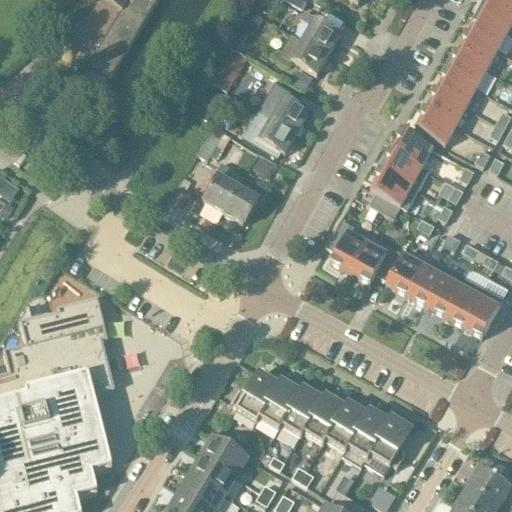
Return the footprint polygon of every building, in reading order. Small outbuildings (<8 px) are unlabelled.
[(101,0),(120,15),(86,69),(108,83),(156,4),(158,0),(101,0)] [(280,0),(280,2),(302,15),(308,3),(303,0),(280,0)] [(340,0),(357,9),(361,0),(340,0)] [(511,0),(487,0),(487,1),(511,15),(511,0)] [(511,15),(487,1),(476,20),(507,37),(511,27),(511,15)] [(309,29),(300,45),(327,60),(338,40),(313,25),(315,22),(303,15),(298,23),(309,29)] [(476,20),(466,39),(496,56),(507,37),(476,20)] [(289,38),(275,62),(287,69),(289,66),(315,80),(327,60),(300,45),(289,38)] [(466,39),(455,59),(486,75),(496,56),(466,39)] [(232,55),(211,88),(225,96),(246,63),(232,55)] [(455,59),(445,78),(476,94),(486,75),(455,59)] [(288,87),(304,96),(312,83),(296,74),(288,87)] [(445,78),(435,97),(465,113),(476,94),(445,78)] [(273,88),(257,117),(295,139),(307,119),(293,112),(298,103),(273,88)] [(435,97),(424,116),(455,132),(465,113),(435,97)] [(194,117),(206,125),(212,115),(200,107),(194,117)] [(424,116),(413,135),(444,152),(455,132),(424,116)] [(257,117),(241,143),(276,164),(280,157),(283,159),(295,139),(257,117)] [(501,117),(495,129),(503,134),(510,122),(501,117)] [(488,141),(497,146),(503,134),(495,129),(488,141)] [(212,131),(195,158),(197,159),(206,165),(209,160),(216,164),(230,141),(212,131)] [(511,138),(508,137),(502,149),(510,153),(511,150),(511,138)] [(390,157),(426,178),(427,177),(420,174),(431,154),(401,138),(390,157)] [(480,156),(473,168),(482,173),(489,160),(480,156)] [(380,176),(416,197),(426,178),(390,157),(380,176)] [(487,175),(496,180),(503,168),(494,163),(487,175)] [(201,207),(221,218),(236,191),(222,183),(228,172),(219,167),(212,179),(216,181),(201,207)] [(457,185),(466,189),(473,177),(464,172),(457,185)] [(374,199),(399,213),(406,216),(416,197),(380,176),(369,196),(374,199)] [(236,191),(221,218),(242,230),(257,205),(260,207),(267,195),(259,190),(253,201),(236,191)] [(447,204),(455,209),(462,197),(453,192),(447,204)] [(393,225),(399,213),(374,199),(368,211),(393,225)] [(436,223),(445,228),(451,216),(443,211),(436,223)] [(433,231),(420,224),(416,233),(428,240),(433,231)] [(339,226),(325,253),(334,258),(329,268),(349,279),(369,242),(339,226)] [(442,248),(454,254),(459,246),(447,239),(442,248)] [(369,242),(349,279),(369,290),(374,280),(386,287),(384,290),(401,260),(369,242)] [(473,265),(478,256),(466,249),(461,258),(473,265)] [(401,260),(384,290),(404,301),(425,264),(418,259),(414,267),(401,260)] [(492,275),(497,267),(484,260),(480,268),(492,275)] [(425,264),(404,301),(423,311),(444,274),(425,264)] [(500,279),(511,286),(511,274),(505,271),(500,279)] [(444,274),(423,311),(442,322),(463,284),(444,274)] [(463,284),(442,322),(461,332),(481,295),(463,284)] [(481,295),(461,332),(481,343),(501,306),(481,295)] [(0,511),(77,511),(75,504),(95,498),(90,478),(110,473),(98,425),(94,426),(90,409),(94,408),(92,400),(113,395),(101,346),(106,345),(96,304),(56,314),(57,318),(19,328),(25,351),(2,357),(8,379),(0,381),(0,511)] [(255,428),(258,424),(275,391),(256,379),(243,401),(238,398),(239,397),(237,396),(229,410),(230,411),(231,410),(236,413),(234,416),(255,428)] [(275,391),(258,424),(277,436),(280,431),(298,399),(278,387),(275,391)] [(298,399),(280,431),(299,443),(302,439),(320,406),(300,394),(298,399)] [(320,406),(302,439),(321,451),(324,446),(342,413),(322,402),(320,406)] [(342,413),(324,446),(343,458),(364,421),(345,409),(342,413)] [(364,421),(343,458),(340,462),(360,474),(362,469),(386,428),(367,416),(364,421)] [(386,428),(362,469),(383,482),(390,470),(395,473),(394,474),(395,474),(404,461),(402,460),(402,461),(397,458),(410,437),(389,424),(386,428)] [(212,444),(201,462),(234,482),(245,464),(243,463),(250,452),(221,435),(214,446),(212,444)] [(201,462),(190,480),(223,500),(234,482),(201,462)] [(272,462),(267,469),(278,476),(283,468),(272,462)] [(297,472),(290,483),(298,488),(304,477),(297,472)] [(465,492),(497,511),(498,511),(510,493),(477,473),(465,492)] [(304,477),(298,488),(305,492),(312,481),(304,477)] [(190,480),(179,497),(204,511),(226,511),(231,504),(223,500),(190,480)] [(263,490),(259,498),(270,504),(274,497),(263,490)] [(454,511),(455,511),(497,511),(465,492),(454,511)] [(336,496),(329,507),(338,511),(346,511),(351,505),(336,496)] [(204,511),(179,497),(170,511),(204,511)] [(254,505),(265,511),(270,504),(259,498),(254,505)] [(282,500),(277,508),(283,511),(289,511),(293,507),(282,500)] [(372,511),(373,511),(388,511),(389,510),(377,503),(372,511)]
